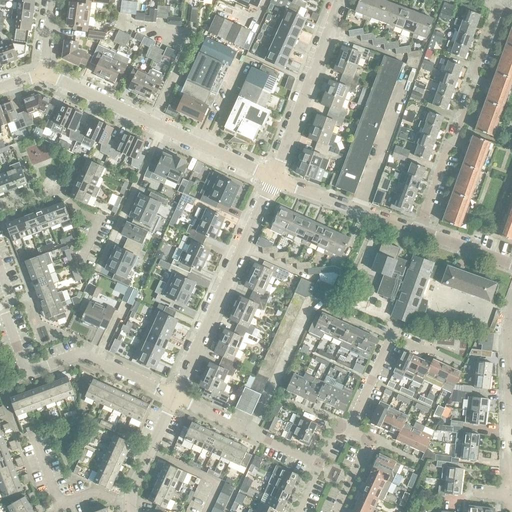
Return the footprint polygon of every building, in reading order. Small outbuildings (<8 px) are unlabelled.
[(70,3),(68,14),(89,16),(91,1),(81,0),(81,4),(70,3)] [(270,0),(270,3),(282,9),(286,0),(270,0)] [(292,3),(288,11),(290,12),(291,12),(293,13),(294,13),(296,14),(297,15),(301,7),(304,8),(307,0),(292,0),(292,3)] [(361,18),(366,20),(372,0),(359,0),(355,12),(363,14),(361,18)] [(371,17),(379,20),(386,1),(382,0),(372,0),(366,20),(369,21),(371,17)] [(137,3),(128,1),(126,14),(136,15),(137,3)] [(385,27),(389,28),(397,6),(386,1),(379,20),(386,23),(385,27)] [(34,13),(35,4),(18,2),(17,11),(34,13)] [(444,2),(440,13),(450,17),(454,6),(444,2)] [(480,15),(474,13),(476,6),(463,5),(459,14),(455,19),(476,26),(480,15)] [(409,10),(397,6),(389,28),(388,33),(391,35),(393,30),(394,26),(402,29),(409,10)] [(190,22),(197,23),(199,8),(192,7),(190,22)] [(11,19),(16,19),(33,22),(34,13),(17,11),(12,10),(11,19)] [(301,29),(306,19),(285,10),(280,20),(301,29)] [(408,36),(413,37),(421,14),(409,10),(402,29),(410,32),(408,36)] [(449,21),(450,17),(440,13),(439,18),(449,21)] [(87,32),(89,16),(68,14),(67,25),(78,26),(77,30),(87,32)] [(433,19),(421,14),(413,37),(416,39),(418,35),(426,38),(433,19)] [(208,32),(243,48),(250,31),(215,15),(208,32)] [(31,31),(33,22),(16,19),(14,29),(17,29),(15,41),(28,42),(29,31),(31,31)] [(460,27),(458,32),(472,37),(476,26),(455,19),(453,25),(460,27)] [(301,29),(280,20),(276,30),(297,39),(301,29)] [(363,28),(348,31),(350,37),(360,35),(364,35),(363,28)] [(276,30),(271,39),(292,49),(297,39),(276,30)] [(90,31),(89,38),(104,40),(105,34),(90,31)] [(125,33),(119,31),(114,42),(119,45),(125,33)] [(458,32),(454,43),(468,48),(472,37),(458,32)] [(130,36),(125,33),(119,45),(125,47),(130,36)] [(141,42),(144,37),(137,33),(134,39),(141,42)] [(361,42),(372,40),(375,39),(374,33),(364,35),(360,35),(361,42)] [(443,39),(435,36),(432,35),(427,50),(432,51),(436,41),(441,43),(443,39)] [(373,46),(384,44),(387,43),(386,37),(375,39),(372,40),(373,46)] [(205,38),(199,52),(230,67),(236,52),(205,38)] [(271,40),(273,41),(269,49),(267,48),(267,49),(288,59),(292,49),(271,39),(271,40)] [(2,41),(0,41),(0,61),(1,65),(10,62),(2,41)] [(13,42),(4,45),(2,41),(10,62),(19,59),(18,56),(26,53),(27,45),(13,43),(13,42)] [(79,66),(80,63),(86,65),(90,56),(78,50),(79,43),(73,43),(73,42),(71,42),(70,42),(65,41),(62,59),(79,66)] [(398,42),(387,43),(384,44),(385,50),(395,49),(399,48),(398,42)] [(464,59),(468,48),(454,43),(454,44),(447,42),(445,47),(452,49),(450,54),(464,59)] [(145,57),(155,61),(160,49),(151,45),(145,57)] [(499,61),(495,73),(511,79),(511,47),(505,45),(501,57),(499,57),(498,61),(499,61)] [(343,46),(338,58),(357,65),(360,58),(367,58),(370,50),(357,46),(356,51),(343,46)] [(396,55),(407,53),(411,52),(409,46),(399,48),(395,49),(396,55)] [(162,56),(163,56),(174,62),(179,53),(166,47),(164,52),(162,56)] [(160,63),(163,56),(162,56),(164,52),(160,49),(155,61),(160,63)] [(267,49),(262,59),(283,69),(288,59),(267,49)] [(406,64),(417,68),(421,57),(422,54),(421,50),(411,52),(407,53),(408,59),(406,64)] [(94,73),(105,78),(113,59),(99,52),(95,61),(99,63),(94,73)] [(204,105),(207,106),(211,108),(230,67),(199,52),(187,79),(182,88),(193,93),(190,99),(204,105)] [(403,63),(384,56),(380,66),(399,73),(403,63)] [(347,75),(345,80),(357,85),(360,76),(354,73),(357,65),(338,58),(334,70),(347,75)] [(127,65),(113,59),(105,78),(114,83),(119,73),(123,74),(127,65)] [(446,67),(444,72),(457,77),(461,66),(444,60),(442,65),(446,67)] [(377,75),(396,82),(400,73),(380,66),(377,75)] [(129,89),(139,94),(150,70),(149,70),(147,74),(134,68),(130,78),(133,79),(129,89)] [(271,94),(277,79),(280,74),(267,68),(264,73),(251,68),(245,82),(271,94)] [(162,81),(160,80),(162,76),(161,74),(152,69),(150,70),(139,94),(149,99),(154,89),(157,90),(162,81)] [(442,78),(440,83),(454,88),(457,77),(444,72),(439,70),(437,76),(442,78)] [(489,90),(485,102),(503,108),(511,81),(511,79),(495,73),(491,85),(489,85),(488,89),(489,90)] [(377,75),(373,84),(393,92),(396,82),(377,75)] [(354,92),(357,85),(345,80),(343,86),(330,81),(325,92),(344,100),(347,92),(354,92)] [(416,81),(414,86),(425,89),(426,85),(416,81)] [(239,96),(251,102),(264,108),(271,94),(245,82),(239,96)] [(440,83),(436,94),(450,98),(454,88),(440,83)] [(373,84),(370,93),(389,101),(393,92),(373,84)] [(423,94),(425,89),(414,86),(412,90),(423,94)] [(201,120),(207,106),(204,105),(190,99),(193,93),(182,88),(179,95),(186,98),(180,111),(178,110),(201,120)] [(334,109),(332,114),(344,119),(347,111),(342,107),(344,100),(325,92),(321,104),(334,109)] [(386,110),(389,101),(370,93),(366,103),(386,110)] [(446,110),(450,98),(436,94),(432,105),(446,110)] [(29,111),(23,113),(28,127),(35,124),(33,114),(38,112),(45,115),(51,100),(40,96),(36,97),(35,95),(25,99),(29,111)] [(224,131),(235,136),(251,102),(239,96),(224,131)] [(1,104),(2,106),(9,124),(15,122),(21,129),(28,127),(23,113),(17,115),(13,103),(10,103),(9,101),(1,104)] [(478,117),(479,118),(475,130),(492,136),(503,108),(485,102),(481,114),(479,113),(478,117)] [(366,103),(363,112),(382,120),(386,110),(366,103)] [(58,125),(64,127),(72,110),(62,105),(57,116),(51,114),(45,127),(53,130),(58,125)] [(0,148),(5,147),(1,135),(2,135),(3,126),(9,124),(2,106),(0,107),(0,148)] [(69,138),(76,141),(82,128),(77,126),(82,115),(72,110),(64,127),(70,130),(69,138)] [(443,117),(426,111),(422,122),(439,128),(443,117)] [(359,122),(379,129),(382,120),(363,112),(359,122)] [(313,126),(332,134),(335,126),(341,126),(344,119),(332,114),(330,120),(317,115),(313,126)] [(403,115),(402,120),(412,123),(414,119),(406,116),(403,115)] [(89,139),(95,141),(103,124),(93,120),(88,130),(82,128),(76,141),(84,144),(89,139)] [(359,122),(356,131),(375,138),(379,129),(359,122)] [(439,128),(422,122),(419,122),(417,127),(423,130),(422,134),(435,139),(439,128)] [(100,152),(107,155),(113,142),(108,140),(113,129),(103,124),(95,141),(102,144),(100,152)] [(321,143),(320,149),(338,155),(340,150),(337,143),(334,142),(337,135),(332,134),(313,126),(308,138),(321,143)] [(352,140),(372,147),(375,138),(356,131),(352,140)] [(412,143),(418,144),(431,149),(435,139),(422,134),(416,132),(412,143)] [(120,153),(126,155),(134,138),(124,134),(119,145),(113,142),(107,155),(115,159),(120,153)] [(467,153),(462,165),(480,171),(490,143),(473,136),(468,148),(466,148),(465,152),(467,153)] [(144,143),(134,138),(126,155),(133,158),(131,166),(139,170),(145,156),(139,154),(144,143)] [(352,140),(349,149),(369,157),(372,147),(352,140)] [(414,156),(427,161),(431,149),(418,144),(414,156)] [(396,146),(393,152),(408,157),(410,151),(396,146)] [(300,161),(319,168),(325,170),(329,159),(336,160),(338,155),(320,149),(318,154),(304,149),(300,161)] [(369,157),(349,149),(346,159),(365,166),(369,157)] [(154,173),(166,179),(176,158),(175,157),(175,159),(173,158),(174,156),(166,152),(165,154),(163,153),(154,173)] [(406,162),(408,158),(408,157),(393,152),(392,157),(406,162)] [(187,164),(185,163),(185,162),(176,158),(166,179),(178,184),(187,164)] [(362,175),(365,166),(346,159),(342,168),(362,175)] [(87,160),(82,170),(100,178),(104,168),(87,160)] [(313,183),(319,168),(300,161),(296,172),(310,178),(308,181),(313,183)] [(9,166),(11,171),(17,188),(27,184),(19,162),(9,166)] [(411,163),(407,174),(421,179),(425,168),(411,163)] [(155,166),(149,164),(144,177),(149,179),(155,166)] [(470,199),(480,171),(462,165),(458,177),(456,176),(455,180),(457,181),(452,193),(470,199)] [(334,173),(333,176),(358,185),(362,175),(342,168),(339,175),(334,173)] [(96,187),(100,178),(82,170),(78,179),(96,187)] [(8,191),(17,188),(11,171),(1,175),(8,191)] [(237,190),(239,185),(222,178),(222,176),(213,172),(207,185),(234,196),(234,195),(236,196),(238,190),(237,190)] [(421,179),(407,174),(401,172),(399,178),(405,180),(404,185),(417,189),(421,179)] [(358,185),(333,176),(330,185),(354,194),(358,185)] [(382,177),(378,188),(387,191),(391,181),(387,179),(382,177)] [(78,179),(74,188),(91,196),(96,187),(78,179)] [(177,192),(182,194),(188,181),(183,179),(177,192)] [(189,180),(183,193),(189,196),(194,183),(189,180)] [(401,191),(400,196),(413,201),(417,189),(404,185),(403,185),(397,183),(395,189),(401,191)] [(233,197),(234,196),(207,185),(200,201),(212,206),(214,201),(229,208),(231,203),(232,204),(235,198),(233,197)] [(74,188),(70,197),(87,205),(91,196),(74,188)] [(386,196),(388,192),(387,191),(378,188),(376,192),(386,196)] [(183,193),(180,199),(193,205),(196,199),(189,196),(183,193)] [(460,228),(470,199),(452,193),(448,205),(446,204),(445,209),(447,209),(442,221),(460,228)] [(160,217),(155,214),(160,203),(140,194),(135,205),(160,217)] [(413,201),(400,196),(394,194),(389,209),(400,212),(401,209),(409,212),(413,201)] [(72,224),(70,220),(63,202),(53,206),(60,224),(62,228),(72,224)] [(130,213),(131,213),(130,217),(141,222),(139,228),(147,232),(152,234),(160,217),(135,205),(134,207),(133,206),(130,213)] [(43,210),(50,227),(60,224),(53,206),(43,210)] [(282,235),(282,234),(292,212),(281,207),(270,230),(282,235)] [(511,240),(511,208),(509,207),(499,236),(511,240)] [(202,208),(197,219),(220,229),(220,228),(221,229),(224,223),(223,222),(224,218),(202,208)] [(43,210),(34,213),(41,231),(50,227),(43,210)] [(287,232),(295,236),(303,217),(292,212),(282,234),(286,236),(287,232)] [(31,235),(41,231),(34,213),(24,217),(31,235)] [(31,235),(24,217),(24,215),(14,219),(15,220),(22,238),(31,235)] [(301,243),(305,245),(315,223),(303,217),(295,236),(303,239),(301,243)] [(9,221),(10,222),(6,224),(12,242),(22,238),(15,220),(15,221),(14,219),(9,221)] [(189,235),(202,240),(205,236),(215,240),(216,236),(218,236),(220,231),(219,230),(220,229),(197,219),(193,226),(190,225),(186,233),(189,235)] [(147,232),(139,228),(127,223),(124,228),(123,228),(120,232),(122,233),(122,234),(130,238),(127,244),(131,246),(141,251),(144,244),(142,243),(147,232)] [(318,246),(326,228),(315,223),(305,245),(308,246),(310,243),(318,246)] [(324,253),(327,255),(338,233),(326,228),(318,246),(325,250),(324,253)] [(341,257),(341,256),(349,238),(338,233),(327,255),(331,257),(333,253),(341,257)] [(189,235),(182,251),(205,261),(205,260),(207,261),(209,255),(208,254),(210,250),(200,246),(202,240),(189,235)] [(46,245),(48,249),(54,247),(51,241),(46,243),(46,245)] [(392,317),(411,324),(413,318),(420,321),(423,316),(425,311),(426,306),(427,301),(420,298),(428,277),(442,282),(441,284),(490,302),(497,284),(463,272),(464,267),(457,265),(456,269),(447,266),(446,270),(433,265),(433,263),(414,256),(411,263),(397,258),(401,248),(382,242),(372,270),(384,275),(377,294),(393,300),(392,305),(396,307),(392,317)] [(116,247),(111,258),(130,268),(133,269),(138,257),(142,259),(145,252),(141,251),(131,246),(128,252),(116,247)] [(274,253),(278,253),(277,246),(262,248),(263,254),(274,253)] [(205,262),(205,261),(182,251),(177,261),(174,259),(171,265),(185,271),(187,272),(190,267),(200,272),(202,268),(203,268),(206,262),(205,262)] [(25,261),(28,271),(46,264),(43,255),(25,261)] [(109,259),(106,265),(107,266),(105,269),(125,279),(130,268),(111,258),(110,259),(109,259)] [(255,263),(250,275),(268,283),(272,276),(277,278),(279,274),(284,276),(286,271),(270,264),(268,269),(255,263)] [(50,274),(46,264),(28,271),(32,281),(50,274)] [(194,288),(193,287),(195,283),(182,277),(185,271),(171,265),(168,271),(172,273),(167,284),(190,294),(190,293),(192,293),(194,288)] [(332,286),(338,274),(332,272),(323,273),(319,273),(320,280),(332,286)] [(34,286),(36,290),(54,284),(50,274),(32,281),(33,282),(31,282),(32,287),(34,286)] [(265,291),(268,283),(250,275),(244,286),(258,292),(255,297),(267,302),(270,295),(265,291)] [(316,285),(301,278),(295,293),(306,298),(311,295),(325,302),(332,286),(318,279),(316,285)] [(57,293),(54,284),(36,290),(36,291),(34,292),(38,300),(39,300),(57,293)] [(190,296),(189,295),(190,294),(167,284),(162,295),(158,293),(155,299),(169,306),(172,300),(184,305),(186,301),(188,301),(190,296)] [(96,298),(100,290),(92,286),(91,287),(87,285),(85,289),(89,291),(88,294),(96,298)] [(39,300),(43,309),(61,302),(65,301),(62,292),(57,293),(39,300)] [(303,303),(306,298),(295,293),(292,298),(303,303)] [(240,296),(235,308),(253,316),(257,309),(263,310),(267,302),(255,297),(253,302),(240,296)] [(77,307),(80,299),(76,297),(71,299),(74,305),(77,307)] [(292,298),(290,303),(301,308),(303,303),(292,298)] [(66,317),(61,302),(43,309),(47,319),(48,318),(49,320),(53,322),(57,321),(66,317)] [(100,325),(106,328),(115,309),(107,306),(106,310),(90,303),(82,320),(83,320),(83,322),(89,325),(90,323),(99,327),(100,325)] [(290,303),(287,309),(299,314),(301,308),(290,303)] [(165,306),(162,313),(173,318),(176,311),(165,306)] [(250,324),(253,316),(235,308),(229,319),(242,325),(240,331),(251,336),(255,328),(250,324)] [(287,309),(285,314),(296,319),(299,314),(287,309)] [(173,331),(178,320),(173,318),(162,313),(155,310),(150,320),(173,331)] [(322,338),(324,334),(332,318),(322,313),(319,318),(315,316),(308,332),(322,338)] [(293,325),(296,319),(285,314),(282,320),(293,325)] [(324,334),(334,338),(341,322),(332,318),(324,334)] [(168,340),(173,331),(150,320),(145,330),(168,340)] [(282,320),(280,325),(291,330),(293,325),(282,320)] [(334,338),(343,343),(350,326),(341,322),(334,338)] [(277,330),(289,335),(291,330),(280,325),(277,330)] [(350,326),(343,343),(341,347),(350,351),(359,331),(350,326)] [(141,340),(164,350),(168,340),(145,330),(141,340)] [(225,330),(219,341),(238,350),(241,343),(248,343),(249,344),(251,345),(253,345),(256,344),(257,343),(258,341),(259,339),(251,336),(240,331),(238,335),(225,330)] [(277,330),(275,336),(286,341),(289,335),(277,330)] [(350,351),(359,356),(369,335),(359,331),(350,351)] [(369,360),(371,356),(378,339),(369,335),(359,356),(369,360)] [(273,341),(284,346),(286,341),(275,336),(273,341)] [(160,360),(164,350),(141,340),(137,349),(160,360)] [(225,364),(236,369),(240,361),(235,357),(238,350),(219,341),(214,353),(227,359),(225,364)] [(273,341),(270,347),(281,352),(284,346),(273,341)] [(270,347),(268,352),(279,357),(281,352),(270,347)] [(147,368),(148,366),(155,369),(160,360),(137,349),(132,359),(141,363),(140,365),(147,368)] [(402,377),(403,376),(413,355),(403,350),(393,373),(402,377)] [(265,357),(276,362),(279,357),(268,352),(265,357)] [(403,376),(404,377),(412,381),(422,360),(413,356),(413,355),(403,376)] [(265,357),(263,363),(274,368),(276,362),(265,357)] [(477,362),(475,375),(490,377),(492,363),(485,363),(485,359),(477,358),(477,362)] [(433,359),(431,364),(422,360),(412,381),(421,385),(423,380),(433,359)] [(442,364),(433,359),(423,380),(433,385),(442,364)] [(210,362),(204,374),(223,383),(226,375),(233,376),(236,369),(225,364),(223,368),(210,362)] [(260,368),(271,373),(274,368),(263,363),(260,368)] [(451,368),(442,364),(433,385),(442,389),(451,368)] [(260,368),(258,373),(269,379),(271,373),(260,368)] [(461,372),(451,368),(442,389),(451,393),(461,372)] [(255,379),(266,384),(269,379),(258,373),(255,379)] [(227,384),(223,383),(204,374),(199,386),(208,390),(204,397),(212,401),(212,403),(223,408),(229,396),(224,392),(227,384)] [(305,374),(303,378),(294,374),(287,391),(296,395),(306,374),(305,374)] [(296,395),(306,400),(315,378),(306,374),(296,395)] [(489,390),(490,377),(475,375),(474,388),(489,390)] [(68,376),(58,380),(65,398),(75,394),(68,376)] [(315,404),(317,399),(324,383),(315,378),(306,400),(315,404)] [(85,396),(95,400),(103,383),(93,379),(85,396)] [(255,379),(253,384),(264,389),(266,384),(255,379)] [(58,380),(49,384),(55,401),(65,398),(58,380)] [(112,387),(103,383),(95,400),(104,404),(112,387)] [(317,399),(326,403),(333,387),(324,383),(317,399)] [(49,384),(39,387),(46,405),(55,401),(49,384)] [(253,384),(251,389),(261,394),(264,389),(253,384)] [(36,409),(46,405),(39,387),(30,391),(36,409)] [(104,404),(113,409),(121,391),(112,387),(104,404)] [(245,387),(235,408),(251,416),(261,394),(251,389),(245,387)] [(326,403),(335,407),(343,391),(333,387),(326,403)] [(343,391),(335,407),(345,412),(352,395),(354,391),(345,387),(343,391)] [(30,391),(20,394),(27,412),(36,409),(30,391)] [(113,409),(122,413),(130,396),(121,391),(113,409)] [(10,398),(17,416),(27,412),(20,394),(10,398)] [(122,413),(132,417),(140,400),(130,396),(122,413)] [(473,397),(471,411),(486,412),(488,399),(473,397)] [(141,421),(149,404),(140,400),(132,417),(141,421)] [(380,401),(370,423),(379,428),(380,427),(389,407),(388,407),(389,406),(380,401)] [(277,403),(272,414),(277,417),(282,406),(277,403)] [(398,412),(389,407),(380,427),(389,431),(398,412)] [(442,413),(441,416),(446,418),(450,410),(445,407),(444,408),(442,413)] [(485,425),(486,412),(471,411),(465,410),(464,423),(485,425)] [(398,412),(389,431),(397,435),(404,424),(407,416),(398,412)] [(272,414),(272,415),(265,429),(272,432),(279,418),(277,417),(272,414)] [(297,414),(292,423),(314,433),(318,424),(297,414)] [(191,450),(193,444),(201,427),(191,422),(188,429),(183,426),(177,439),(183,442),(181,445),(191,450)] [(308,446),(314,433),(292,423),(286,438),(291,441),(293,436),(300,439),(299,442),(308,446)] [(396,440),(405,444),(413,428),(404,424),(397,435),(396,440)] [(455,443),(455,445),(477,448),(479,435),(473,434),(473,431),(462,430),(462,428),(450,426),(437,425),(434,430),(457,433),(456,439),(457,440),(456,442),(455,443)] [(193,444),(202,448),(210,431),(211,429),(205,427),(205,428),(201,427),(193,444)] [(405,444),(414,448),(422,432),(413,428),(405,444)] [(210,457),(212,453),(220,435),(210,431),(202,448),(208,451),(206,455),(210,457)] [(424,453),(431,436),(422,432),(414,448),(424,453)] [(114,434),(110,444),(127,452),(132,442),(114,434)] [(223,437),(220,435),(212,453),(221,457),(229,439),(228,439),(229,437),(224,435),(223,437)] [(221,457),(230,461),(238,444),(237,443),(238,442),(233,440),(233,441),(229,439),(221,457)] [(110,444),(106,453),(123,461),(127,452),(110,444)] [(245,468),(251,455),(246,452),(248,448),(238,444),(230,461),(240,465),(245,468)] [(437,461),(458,464),(458,459),(476,461),(477,448),(455,445),(454,458),(451,458),(451,457),(435,455),(434,461),(437,461)] [(0,449),(0,459),(10,455),(7,447),(0,449)] [(81,454),(85,456),(85,455),(90,458),(93,452),(84,448),(81,454)] [(119,471),(123,461),(106,453),(101,463),(119,471)] [(378,454),(374,463),(391,471),(396,462),(378,454)] [(0,459),(0,468),(13,464),(10,455),(0,459)] [(255,455),(251,465),(254,466),(258,468),(262,459),(255,455)] [(440,480),(446,481),(461,482),(463,469),(457,469),(458,464),(437,461),(436,467),(442,468),(440,480)] [(101,463),(97,472),(115,480),(119,471),(101,463)] [(165,463),(160,472),(183,483),(187,473),(165,463)] [(374,463),(370,473),(391,482),(395,473),(391,471),(374,463)] [(0,478),(17,472),(13,464),(0,468),(0,478)] [(272,474),(277,477),(288,481),(294,484),(298,475),(277,465),(272,474)] [(0,478),(0,488),(20,481),(17,472),(0,478)] [(93,482),(110,489),(115,480),(97,472),(93,482)] [(156,482),(173,490),(179,492),(183,483),(160,472),(160,473),(158,472),(157,476),(158,477),(156,482)] [(387,492),(391,482),(370,473),(366,482),(387,492)] [(294,484),(288,481),(277,477),(273,486),(289,493),(294,484)] [(0,488),(0,491),(2,497),(23,489),(20,481),(0,488)] [(461,482),(446,481),(445,487),(439,486),(437,496),(444,497),(445,494),(460,495),(461,482)] [(154,487),(152,491),(169,499),(173,490),(156,482),(154,482),(152,486),(154,487)] [(366,482),(362,492),(378,499),(382,501),(387,492),(366,482)] [(234,488),(224,483),(222,488),(232,492),(234,488)] [(239,490),(243,491),(247,493),(250,487),(246,485),(242,483),(239,490)] [(273,486),(269,495),(285,503),(289,493),(273,486)] [(229,497),(232,492),(222,488),(220,493),(229,497)] [(153,510),(164,511),(169,499),(152,491),(148,500),(156,504),(153,510)] [(374,508),(378,499),(362,492),(357,501),(374,508)] [(229,497),(220,493),(217,498),(227,502),(229,497)] [(238,493),(234,502),(237,504),(241,505),(245,496),(238,493)] [(280,511),(285,503),(269,495),(264,505),(280,511)] [(6,507),(8,511),(15,511),(30,504),(25,496),(6,507)] [(215,502),(225,507),(227,502),(217,498),(215,502)] [(357,501),(353,510),(357,511),(372,511),(374,508),(357,501)] [(225,507),(215,502),(213,507),(222,511),(225,507)] [(249,508),(249,509),(256,511),(275,511),(276,511),(278,511),(280,511),(264,505),(259,503),(256,511),(249,508)]
